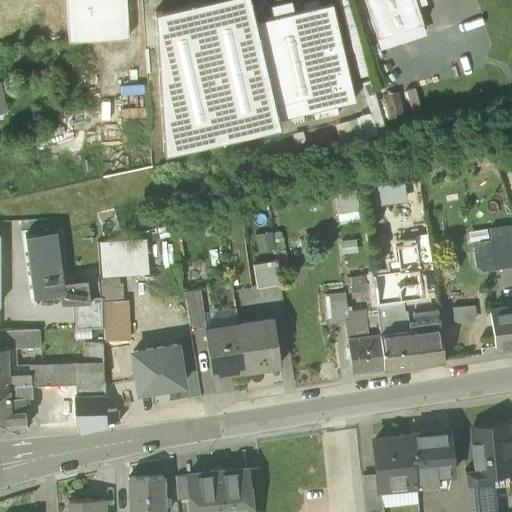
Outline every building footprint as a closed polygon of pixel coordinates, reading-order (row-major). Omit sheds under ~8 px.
[(65,0),(68,40),(128,37),(125,0),(65,0)] [(275,120),(251,19),(246,0),(203,0),(150,13),(163,154),(276,127),(275,120)] [(416,0),(365,0),(378,38),(424,23),(416,0)] [(328,1),(251,19),(275,120),(352,101),(328,1)] [(70,42),(55,43),(58,94),(73,93),(70,42)] [(0,94),(3,94),(11,93),(8,80),(0,81),(0,94)] [(13,104),(11,93),(3,94),(5,105),(13,104)] [(511,151),(502,154),(505,166),(511,164),(511,151)] [(373,204),(405,200),(402,176),(370,179),(373,204)] [(354,191),(334,194),(338,224),(358,221),(354,191)] [(509,226),(489,228),(490,240),(477,241),(472,249),(475,266),(481,271),(511,266),(511,236),(511,237),(509,226)] [(53,230),(25,234),(33,299),(60,296),(60,303),(72,303),(89,302),(88,297),(86,279),(59,282),(53,230)] [(97,240),(99,276),(121,274),(148,273),(146,238),(97,240)] [(428,239),(416,240),(420,266),(432,264),(428,239)] [(376,298),(377,302),(424,296),(420,266),(416,240),(400,242),(402,259),(389,261),(390,270),(373,272),(376,298)] [(277,261),(252,264),(256,288),(280,284),(277,261)] [(367,299),(376,298),(373,272),(372,265),(345,268),(348,294),(327,297),(330,321),(345,319),(347,338),(380,333),(378,316),(377,310),(368,311),(367,299)] [(100,296),(101,300),(122,299),(121,274),(99,276),(100,296)] [(199,289),(183,291),(189,324),(204,322),(199,289)] [(73,329),(102,328),(101,300),(100,296),(88,297),(89,302),(72,303),(73,329)] [(376,298),(367,299),(368,311),(377,310),(377,302),(376,298)] [(127,299),(122,299),(101,300),(102,328),(103,341),(119,340),(129,339),(127,299)] [(511,305),(490,309),(496,346),(511,343),(511,305)] [(389,315),(378,316),(380,333),(391,332),(389,315)] [(272,317),(237,323),(244,370),(279,364),(272,317)] [(415,323),(416,329),(420,362),(444,359),(439,320),(415,323)] [(237,323),(203,327),(206,347),(212,346),(216,373),(244,370),(237,323)] [(37,329),(5,330),(5,346),(6,346),(6,348),(37,347),(37,329)] [(391,332),(380,333),(385,366),(420,362),(416,329),(391,332)] [(380,333),(347,338),(352,372),(370,368),(385,366),(380,333)] [(119,340),(103,341),(104,375),(119,375),(119,340)] [(81,363),(28,365),(28,374),(28,383),(31,383),(74,381),(104,380),(104,375),(103,341),(85,341),(86,354),(81,354),(81,363)] [(134,354),(140,394),(185,387),(178,346),(134,354)] [(28,374),(7,375),(8,384),(28,383),(28,374)] [(104,380),(74,381),(75,398),(103,397),(104,380)] [(28,383),(8,384),(8,396),(23,396),(31,395),(31,383),(28,383)] [(8,384),(0,384),(0,430),(24,428),(23,408),(9,409),(8,396),(8,384)] [(9,409),(23,408),(23,396),(8,396),(9,409)] [(75,398),(74,398),(74,412),(78,429),(116,421),(115,410),(104,410),(103,397),(75,398)] [(115,397),(103,397),(104,410),(115,410),(115,397)] [(506,423),(472,426),(476,470),(477,475),(487,474),(510,472),(509,453),(510,453),(509,439),(507,439),(506,423)] [(448,430),(410,433),(410,436),(414,483),(438,481),(437,474),(452,472),(448,430)] [(397,437),(373,439),(377,475),(378,487),(379,487),(414,484),(414,483),(410,436),(404,437),(400,434),(397,437)] [(258,467),(246,468),(249,492),(260,491),(258,467)] [(210,472),(186,474),(189,498),(190,511),(250,511),(249,492),(246,468),(222,471),(222,469),(210,470),(210,472)] [(476,470),(464,471),(466,490),(488,488),(487,474),(477,475),(476,470)] [(186,474),(175,475),(177,499),(189,498),(186,474)] [(377,475),(360,477),(363,511),(381,511),(379,487),(378,487),(377,475)] [(163,511),(162,476),(128,477),(129,511),(163,511)] [(488,488),(466,490),(467,502),(489,500),(488,488)] [(103,511),(103,498),(68,499),(68,511),(103,511)] [(490,511),(489,500),(467,502),(468,511),(490,511)]
